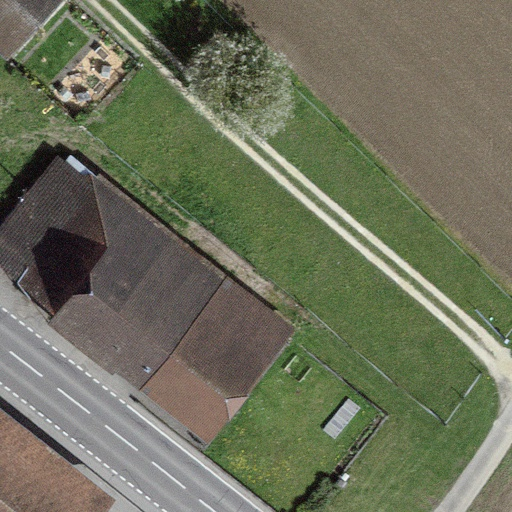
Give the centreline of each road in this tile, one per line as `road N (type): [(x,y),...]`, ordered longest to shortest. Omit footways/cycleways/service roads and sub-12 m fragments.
road 1 (track): [(97,0),(511,380)]
road 2 (primary): [(0,343),(213,511)]
road 3 (track): [(441,511),(511,413)]
